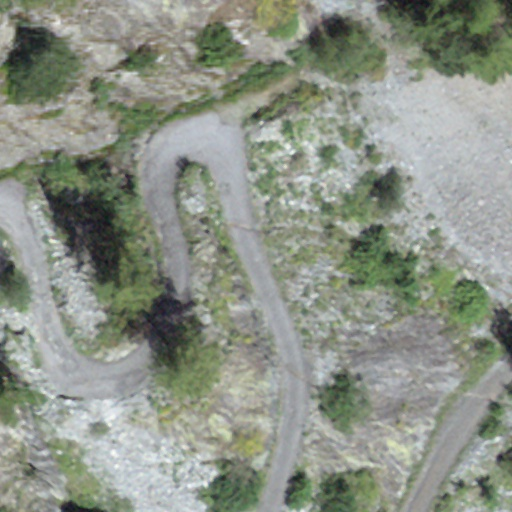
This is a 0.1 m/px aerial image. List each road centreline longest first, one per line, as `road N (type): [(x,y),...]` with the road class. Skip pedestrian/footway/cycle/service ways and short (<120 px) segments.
road 1 (track): [(264,511),(283,389),(271,318),(227,203),(221,154),(206,140),(174,141),(161,167),(149,327),(130,368),(97,379),(58,369),(40,334),(12,223),(0,214)]
road 2 (track): [(511,359),(471,413),(419,511)]
